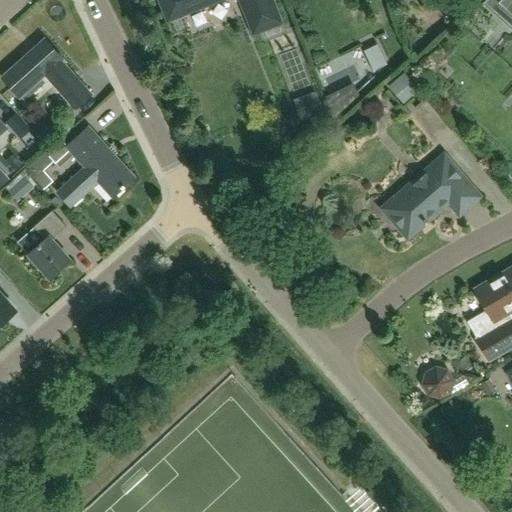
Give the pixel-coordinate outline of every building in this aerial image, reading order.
[(281,22),(272,0),(160,0),(168,19),(215,0),(240,0),(254,33),(281,22)] [(511,0),(489,0),(511,24),(511,0)] [(64,60),(45,39),(3,77),(21,97),(46,75),(76,109),(92,94),(63,60),(64,60)] [(289,63),(308,100),(323,93),(305,55),(289,63)] [(348,102),(344,97),(330,109),(334,114),(348,102)] [(320,101),(296,110),(300,122),(325,113),(321,101),(320,101)] [(16,112),(5,122),(21,140),(32,130),(16,112)] [(114,197),(135,178),(89,127),(68,146),(87,167),(58,193),(71,206),(99,181),(114,197)] [(70,150),(60,139),(46,152),(54,162),(55,163),(70,150)] [(44,171),(54,162),(46,152),(26,170),(44,190),(53,181),(44,171)] [(392,204),(390,207),(390,211),(391,214),(392,217),(395,220),(394,220),(408,237),(425,222),(426,223),(428,221),(426,219),(445,203),(458,219),(481,199),(445,156),(396,198),(393,201),(392,204)] [(0,187),(10,179),(0,167),(0,187)] [(17,202),(34,187),(24,176),(7,191),(17,202)] [(67,228),(52,211),(17,242),(50,279),(71,261),(53,240),(67,228)] [(490,311),(470,322),(479,338),(478,338),(490,359),(511,345),(511,315),(511,314),(511,267),(476,288),(490,311)] [(0,324),(16,310),(0,292),(0,324)] [(454,382),(448,372),(437,370),(427,376),(425,387),(431,397),(442,399),(451,393),(454,382)]
